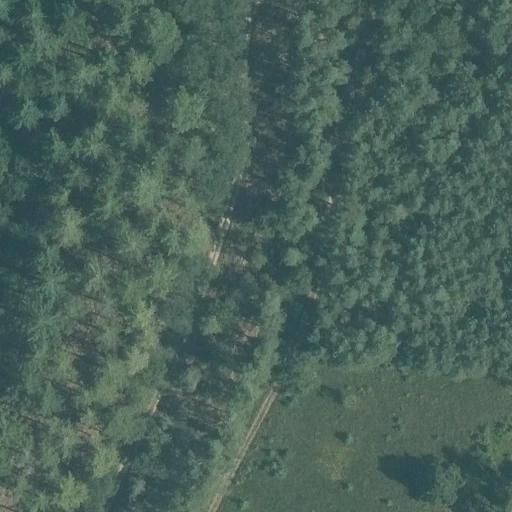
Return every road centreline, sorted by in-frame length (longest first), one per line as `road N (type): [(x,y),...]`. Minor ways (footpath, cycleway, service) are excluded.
road 1 (track): [(87,511),(230,180),(250,0)]
road 2 (track): [(370,0),(329,220),(214,511)]
